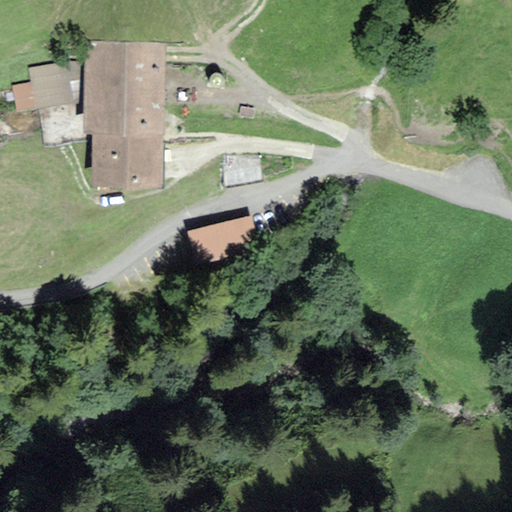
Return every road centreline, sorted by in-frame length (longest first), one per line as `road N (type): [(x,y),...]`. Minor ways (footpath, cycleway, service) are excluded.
road 1 (unclassified): [(511,219),(381,162),(341,162),(157,232),(89,283),(0,301)]
road 2 (track): [(362,159),(340,133),(219,61),(214,47),(222,35),(264,0)]
